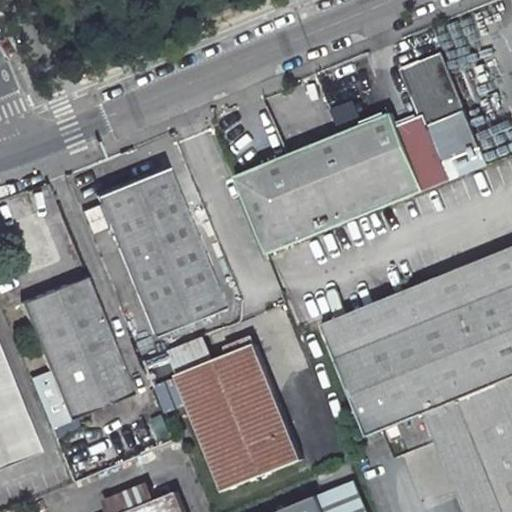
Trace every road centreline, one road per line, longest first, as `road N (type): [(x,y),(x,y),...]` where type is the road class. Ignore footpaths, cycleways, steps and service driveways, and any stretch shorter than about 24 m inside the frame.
road 1 (secondary): [(34,145),(393,0)]
road 2 (unknown): [(232,65),(264,144),(398,91),(364,11)]
road 3 (unknown): [(132,367),(34,145)]
road 4 (unknown): [(182,85),(257,299)]
